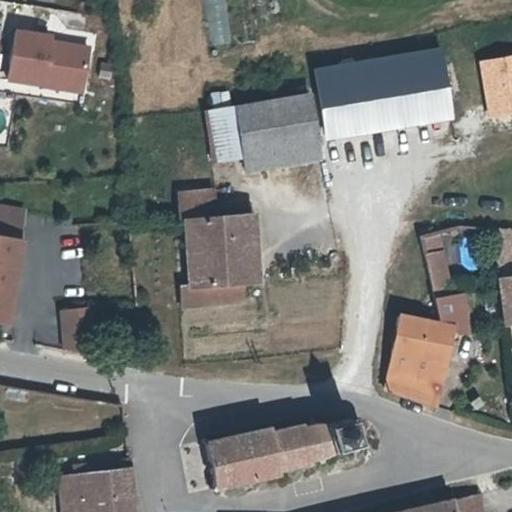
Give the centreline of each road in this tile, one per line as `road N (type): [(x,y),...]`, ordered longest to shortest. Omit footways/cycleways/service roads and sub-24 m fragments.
road 1 (unclassified): [(291,511),(482,446)]
road 2 (unclassified): [(359,410),(163,397)]
road 3 (unclassified): [(163,397),(0,361)]
road 4 (residential): [(377,266),(359,410)]
road 5 (unclassified): [(482,446),(412,435),(359,410)]
